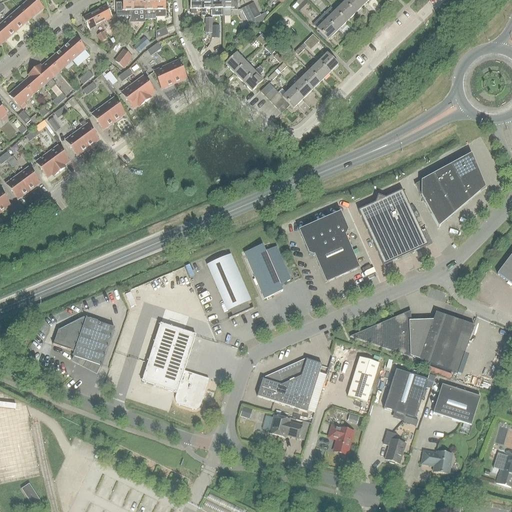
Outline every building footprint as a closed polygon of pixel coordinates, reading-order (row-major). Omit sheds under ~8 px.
[(34,0),(28,0),(19,9),(29,20),(42,9),(34,0)] [(133,10),(133,0),(122,0),(122,3),(116,3),(116,17),(131,17),(133,10)] [(133,0),(133,10),(131,17),(129,23),(144,23),(144,17),(143,0),(133,0)] [(143,0),(144,17),(144,23),(146,23),(155,23),(155,17),(155,10),(154,0),(143,0)] [(154,0),(155,10),(155,17),(166,17),(165,0),(154,0)] [(195,10),(200,10),(200,0),(190,0),(190,15),(195,15),(195,10)] [(200,0),(200,10),(200,17),(205,17),(205,9),(211,9),(211,0),(200,0)] [(222,17),(222,9),(221,0),(211,0),(211,9),(211,17),(222,17)] [(232,1),(232,0),(221,0),(222,9),(222,17),(230,17),(230,11),(232,11),(237,11),(237,1),(232,1)] [(355,14),(363,5),(358,0),(346,0),(343,3),(355,14)] [(345,23),(355,14),(343,3),(334,12),(345,23)] [(259,17),(253,4),(247,7),(253,20),(259,17)] [(106,7),(94,13),(100,25),(112,18),(106,7)] [(256,25),(247,7),(241,10),(249,28),(256,25)] [(337,31),(345,23),(334,12),(330,8),(322,16),(337,31)] [(29,20),(19,9),(6,20),(16,31),(29,20)] [(100,25),(94,13),(83,19),(89,31),(100,25)] [(328,40),(337,31),(322,16),(312,25),(328,40)] [(6,20),(0,25),(0,42),(2,44),(16,31),(6,20)] [(113,25),(107,29),(109,33),(116,30),(113,25)] [(168,28),(157,32),(157,39),(170,35),(168,28)] [(108,40),(104,33),(98,36),(102,43),(108,40)] [(124,35),(120,42),(127,47),(131,40),(124,35)] [(255,40),(262,46),(265,43),(259,36),(255,40)] [(304,44),(307,47),(314,41),(310,37),(304,44)] [(84,50),(74,38),(61,50),(71,61),(84,50)] [(145,38),(136,46),(140,52),(150,44),(145,38)] [(157,44),(147,52),(151,57),(161,50),(157,44)] [(274,52),(267,45),(264,48),(271,55),(274,52)] [(301,46),(295,52),(298,56),(305,50),(301,46)] [(61,50),(48,61),(58,73),(71,61),(61,50)] [(125,50),(116,62),(125,69),(134,57),(125,50)] [(225,65),(234,74),(245,63),(237,54),(225,65)] [(283,61),(276,54),(273,57),(280,64),(283,61)] [(327,54),(318,63),(329,75),(338,66),(327,54)] [(293,55),(286,61),(289,64),(296,58),(293,55)] [(58,73),(48,61),(40,68),(39,67),(34,71),(45,84),(50,90),(56,85),(51,79),(58,73)] [(167,67),(174,84),(186,79),(178,62),(167,67)] [(234,74),(243,83),(254,72),(245,63),(234,74)] [(284,63),(277,70),(280,73),(287,67),(284,63)] [(320,83),(329,75),(318,63),(309,72),(320,83)] [(162,90),(174,84),(167,67),(154,72),(162,90)] [(259,67),(254,72),(243,83),(251,92),(263,81),(259,77),(264,72),(259,67)] [(128,70),(118,78),(122,83),(132,75),(128,70)] [(30,77),(22,84),(32,96),(45,84),(34,71),(29,75),(30,77)] [(275,72),(268,78),(271,82),(278,75),(275,72)] [(309,72),(300,81),(311,93),(320,83),(309,72)] [(89,82),(94,77),(90,73),(85,77),(89,82)] [(108,77),(114,85),(119,82),(113,73),(108,77)] [(89,82),(85,77),(80,81),(84,86),(89,82)] [(143,78),(133,86),(145,103),(150,99),(149,97),(154,93),(143,78)] [(302,101),(311,93),(300,81),(291,90),(302,101)] [(9,96),(19,107),(22,111),(27,106),(24,103),(32,96),(22,84),(9,96)] [(93,93),(98,89),(94,84),(89,88),(93,93)] [(261,92),(265,97),(274,88),(269,84),(261,92)] [(140,107),(145,103),(133,86),(122,94),(133,109),(138,105),(140,107)] [(93,93),(89,88),(83,92),(87,97),(93,93)] [(274,88),(265,97),(269,101),(278,92),(274,88)] [(282,98),(286,102),(290,107),(293,109),(302,101),(291,90),(285,95),(281,90),(278,92),(282,98)] [(269,101),(274,106),(282,98),(278,92),(269,101)] [(63,94),(58,99),(62,103),(67,99),(63,94)] [(286,102),(282,98),(274,106),(278,110),(286,102)] [(58,99),(53,102),(57,107),(62,103),(58,99)] [(103,107),(115,122),(125,115),(113,99),(103,107)] [(290,107),(286,102),(278,110),(282,115),(290,107)] [(69,112),(65,107),(60,111),(64,116),(69,112)] [(103,131),(115,122),(103,107),(92,115),(103,131)] [(44,109),(39,114),(44,119),(49,114),(44,109)] [(58,120),(64,116),(60,111),(55,114),(58,120)] [(32,121),(24,112),(18,116),(26,126),(32,121)] [(61,129),(54,118),(48,122),(55,133),(61,129)] [(84,121),(80,125),(82,128),(76,133),(88,148),(98,141),(84,121)] [(23,126),(18,131),(22,136),(27,131),(23,126)] [(36,139),(41,135),(37,130),(32,134),(36,139)] [(77,157),(88,148),(76,133),(65,141),(77,157)] [(36,139),(32,134),(26,138),(30,143),(36,139)] [(46,155),(59,172),(64,168),(63,167),(69,163),(57,147),(46,155)] [(6,162),(12,159),(8,153),(2,157),(6,162)] [(484,187),(470,153),(419,180),(419,194),(437,227),(484,187)] [(54,176),(59,172),(46,155),(36,163),(47,179),(53,174),(54,176)] [(28,169),(17,177),(28,192),(39,184),(28,169)] [(18,200),(28,192),(17,177),(6,184),(18,200)] [(378,197),(376,203),(358,211),(383,266),(427,246),(402,191),(385,199),(378,197)] [(0,192),(0,213),(10,206),(0,192)] [(345,236),(346,235),(348,232),(348,231),(340,213),(299,231),(309,255),(310,255),(313,256),(314,256),(326,283),(360,269),(345,236)] [(265,252),(263,245),(244,254),(264,300),(283,292),(280,285),(291,280),(276,247),(265,252)] [(511,254),(497,274),(511,285),(511,254)] [(248,302),(228,257),(210,265),(229,310),(230,309),(233,317),(229,319),(229,320),(254,309),(253,308),(250,310),(247,302),(248,302)] [(350,338),(412,359),(458,374),(474,326),(436,313),(429,332),(422,329),(423,328),(419,326),(418,328),(411,326),(411,312),(350,338)] [(53,345),(52,345),(74,352),(72,357),(73,358),(72,360),(96,373),(100,367),(101,367),(114,329),(85,319),(85,320),(82,319),(82,318),(58,331),(58,330),(53,345)] [(160,325),(141,383),(176,394),(175,398),(175,399),(175,400),(175,401),(175,402),(176,403),(176,404),(177,404),(177,405),(178,405),(178,406),(179,406),(192,410),(193,410),(194,410),(195,410),(196,410),(197,410),(198,409),(199,409),(199,408),(200,407),(200,406),(209,380),(184,372),(195,336),(160,325)] [(359,359),(347,397),(367,403),(379,365),(359,359)] [(267,382),(262,380),(257,397),(306,413),(321,365),(306,361),(304,367),(298,365),(268,378),(267,382)] [(394,372),(382,410),(392,413),(391,415),(393,416),(398,420),(402,421),(404,417),(413,420),(426,382),(394,372)] [(429,376),(426,387),(432,389),(435,377),(429,376)] [(480,398),(442,386),(433,414),(471,426),(480,398)] [(252,410),(242,408),(239,417),(249,420),(252,410)] [(349,416),(348,422),(356,425),(358,418),(349,416)] [(274,417),(269,434),(285,438),(285,436),(298,439),(302,427),(289,423),(289,421),(274,417)] [(332,427),(329,438),(337,440),(334,452),(346,455),(352,433),(332,427)] [(387,433),(383,445),(389,447),(385,460),(389,462),(389,463),(394,465),(395,464),(399,465),(406,445),(395,442),(397,436),(387,433)] [(424,453),(421,465),(431,467),(431,466),(434,466),(433,473),(448,476),(452,455),(437,452),(436,455),(424,453)] [(500,471),(496,484),(510,489),(511,483),(511,453),(506,452),(505,457),(497,454),(493,469),(500,471)] [(41,503),(29,485),(21,490),(33,508),(41,503)]
